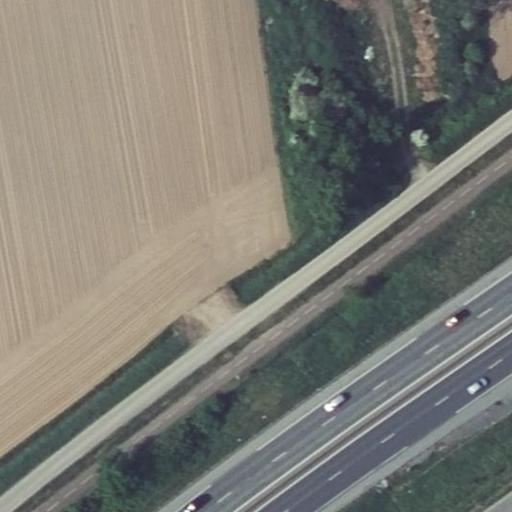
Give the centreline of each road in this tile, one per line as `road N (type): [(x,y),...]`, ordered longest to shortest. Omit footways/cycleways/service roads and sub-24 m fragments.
road 1 (trunk): [(511,293),(203,511)]
road 2 (trunk): [(284,511),(511,350)]
